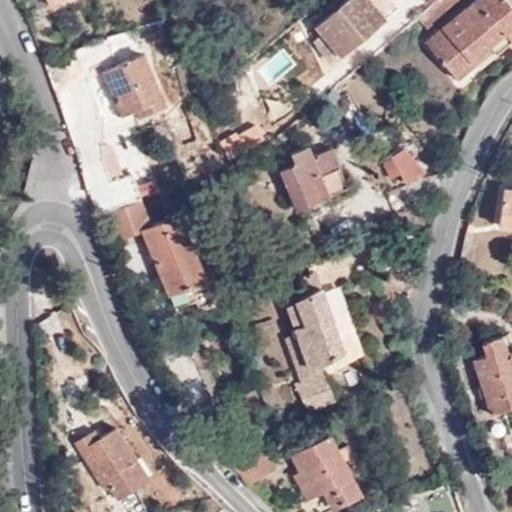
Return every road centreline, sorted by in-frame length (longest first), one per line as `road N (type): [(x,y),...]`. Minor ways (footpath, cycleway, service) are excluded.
road 1 (residential): [(481,511),(426,362),(425,285),(466,159),(511,91)]
road 2 (residential): [(45,239),(66,245),(86,272),(117,350),(175,445),(242,511)]
road 3 (residential): [(20,511),(12,284),(23,252),(45,239)]
road 4 (residential): [(0,11),(55,174),(45,239)]
